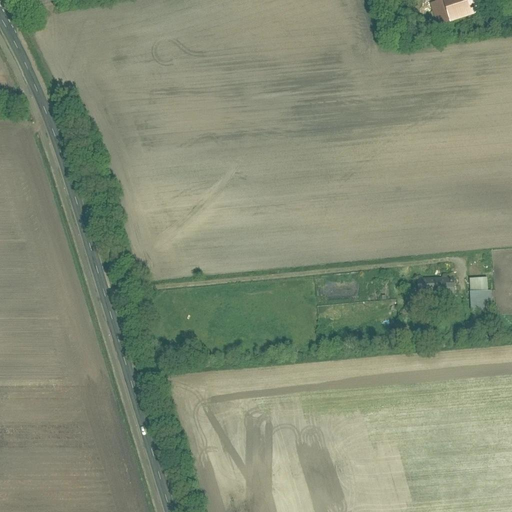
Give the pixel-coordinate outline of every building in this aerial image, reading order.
[(441,28),(455,23),(447,0),(446,0),(433,4),(441,28)] [(480,0),(447,0),(455,23),(485,14),(480,0)] [(457,280),(421,282),(422,301),(458,300),(457,280)] [(491,280),(475,281),(476,292),(492,292),(491,280)] [(496,292),(475,293),(476,312),(497,311),(496,292)]
